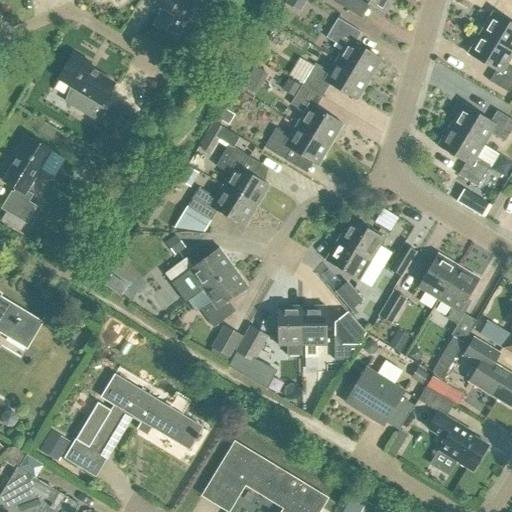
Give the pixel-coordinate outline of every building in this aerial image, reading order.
[(158,0),(155,6),(164,11),(154,26),(176,40),(200,0),(158,0)] [(333,0),(333,1),(350,11),(356,0),(361,0),(372,6),(383,13),(390,0),(333,0)] [(511,23),(493,13),(481,33),(511,52),(511,23)] [(344,49),(337,60),(370,80),(382,59),(355,43),(362,33),(338,18),(326,38),(344,49)] [(511,68),(506,65),(511,55),(511,52),(481,33),(468,54),(496,71),(489,82),(509,93),(511,87),(511,68)] [(275,58),(282,47),(268,38),(261,50),(275,58)] [(113,135),(129,110),(112,99),(111,101),(108,98),(115,86),(88,69),(91,65),(74,54),(58,81),(74,90),(68,105),(97,123),(96,124),(113,135)] [(357,101),(370,80),(337,60),(330,72),(316,63),(302,85),(322,97),(330,85),(357,101)] [(242,87),(252,94),(264,74),(254,67),(242,87)] [(293,97),(299,86),(288,80),(281,90),(293,97)] [(316,108),(322,97),(302,85),(291,105),(305,113),(298,125),(331,145),(343,124),(316,108)] [(505,142),(511,129),(511,119),(497,111),(491,121),(463,105),(451,126),(484,145),(491,134),(505,142)] [(228,125),(234,115),(225,109),(218,120),(228,125)] [(220,139),(229,145),(234,148),(240,138),(216,123),(200,149),(210,156),(220,139)] [(318,166),(331,145),(298,125),(291,137),(276,128),(265,147),(285,160),(291,149),(318,166)] [(476,157),(484,145),(451,126),(438,146),(466,163),(458,175),(478,187),(490,166),(476,157)] [(2,210),(12,216),(8,222),(21,229),(24,224),(27,225),(38,208),(28,202),(33,194),(28,191),(52,152),(25,136),(15,152),(20,155),(3,182),(16,190),(14,194),(12,193),(2,210)] [(231,175),(224,186),(257,206),(269,185),(242,169),(250,157),(234,148),(229,145),(217,166),(231,175)] [(191,188),(200,174),(187,166),(178,181),(191,188)] [(244,227),(257,206),(224,186),(217,198),(199,188),(188,207),(211,221),(217,211),(244,227)] [(372,259),(384,239),(351,219),(339,240),(372,259)] [(359,280),(372,259),(339,240),(326,261),(359,280)] [(389,270),(402,278),(417,252),(404,244),(389,270)] [(203,290),(234,268),(220,248),(194,267),(187,257),(165,274),(178,292),(195,279),(203,290)] [(439,300),(459,267),(438,254),(418,287),(439,300)] [(461,311),(480,279),(459,267),(439,300),(453,308),(447,318),(458,325),(464,313),(461,311)] [(229,302),(249,287),(234,268),(203,290),(211,301),(200,309),(214,328),(236,311),(229,302)] [(122,298),(132,284),(118,275),(108,289),(122,298)] [(355,307),(363,301),(361,298),(347,282),(335,291),(351,310),(355,307)] [(391,323),(406,299),(394,291),(379,316),(391,323)] [(0,315),(34,337),(43,323),(0,297),(2,294),(0,293),(0,315)] [(303,345),(302,307),(278,307),(278,346),(288,345),(288,356),(303,356),(303,345)] [(327,307),(302,307),(303,345),(327,345),(327,307)] [(366,333),(348,312),(335,322),(334,340),(339,346),(359,346),(366,333)] [(223,325),(211,347),(231,358),(243,336),(223,325)] [(254,361),(268,337),(250,327),(237,351),(254,361)] [(0,330),(0,342),(14,351),(19,342),(0,330)] [(400,352),(409,338),(398,331),(389,346),(400,352)] [(449,369),(464,342),(454,336),(438,362),(449,369)] [(511,408),(511,407),(511,374),(494,364),(500,354),(474,338),(464,356),(479,365),(469,382),(511,408)] [(378,348),(377,343),(372,340),(367,341),(364,346),(365,351),(369,354),(375,353),(378,348)] [(421,356),(419,350),(414,346),(408,356),(418,361),(421,356)] [(384,426),(405,392),(366,368),(345,402),(384,426)] [(422,385),(428,375),(417,368),(411,379),(422,385)] [(189,450),(203,427),(116,374),(102,397),(115,406),(90,448),(76,440),(65,459),(96,477),(133,416),(189,450)] [(255,383),(257,379),(250,374),(247,378),(255,383)] [(450,387),(433,376),(427,386),(444,397),(458,405),(464,395),(450,387)] [(473,472),(489,446),(463,430),(465,428),(447,417),(454,403),(427,387),(418,400),(438,412),(428,428),(445,439),(440,448),(459,459),(457,462),(473,472)] [(16,421),(16,415),(11,411),(4,412),(0,417),(1,423),(6,427),(12,426),(16,421)] [(388,450),(400,454),(407,432),(396,428),(388,450)] [(58,461),(70,442),(51,431),(40,450),(58,461)] [(320,511),(323,508),(328,499),(235,442),(223,461),(237,469),(215,505),(226,511),(230,511),(246,486),(284,509),(281,511),(320,511)] [(74,511),(80,504),(30,475),(38,462),(13,447),(0,468),(0,493),(2,495),(0,497),(0,502),(16,511),(74,511)] [(361,511),(367,503),(353,495),(343,511),(361,511)]
